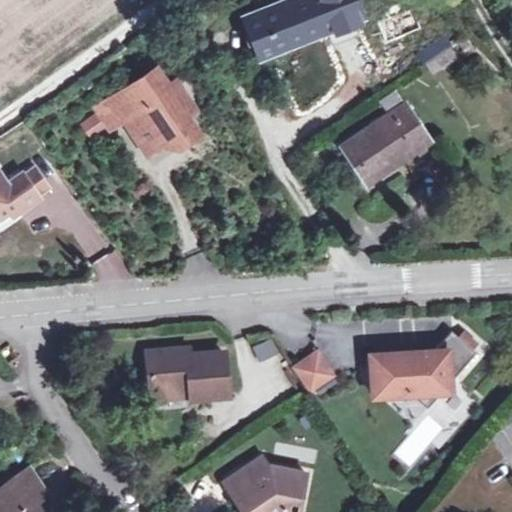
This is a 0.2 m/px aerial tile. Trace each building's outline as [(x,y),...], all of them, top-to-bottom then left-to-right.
[(258,58),(322,33),(308,0),(283,0),(242,16),(258,58)] [(429,73),(453,56),(439,37),(417,53),(429,73)] [(125,114),(122,116),(146,151),(170,134),(184,137),(194,129),(182,112),(189,106),(173,81),(166,87),(153,69),(113,96),(125,114)] [(78,104),(88,96),(81,88),(71,95),(78,104)] [(388,112),(339,145),(364,184),(409,154),(429,141),(403,102),(401,104),(392,92),(380,100),(388,112)] [(22,178),(35,197),(46,189),(33,170),(22,178)] [(0,219),(6,215),(9,219),(37,199),(35,197),(22,178),(20,176),(5,187),(0,179),(0,219)] [(0,225),(9,219),(6,215),(0,219),(0,225)] [(98,282),(129,275),(123,251),(93,258),(98,282)] [(370,354),(372,376),(391,393),(410,391),(428,390),(435,396),(475,351),(450,330),(432,350),(370,354)] [(252,345),(258,360),(277,353),(271,338),(252,345)] [(188,349),(147,352),(150,394),(191,390),(192,395),(192,397),(227,395),(223,352),(188,355),(188,349)] [(307,392),(330,377),(315,355),(292,369),(307,392)] [(372,376),(373,394),(391,393),(372,376)] [(410,391),(426,406),(435,396),(428,390),(410,391)] [(272,511),(278,508),(296,511),(298,511),(306,472),(268,465),(262,457),(231,478),(241,492),(233,498),(242,511),(272,511)] [(0,511),(47,511),(40,500),(46,495),(28,469),(0,488),(0,511)] [(241,492),(231,478),(223,483),(233,498),(241,492)]
